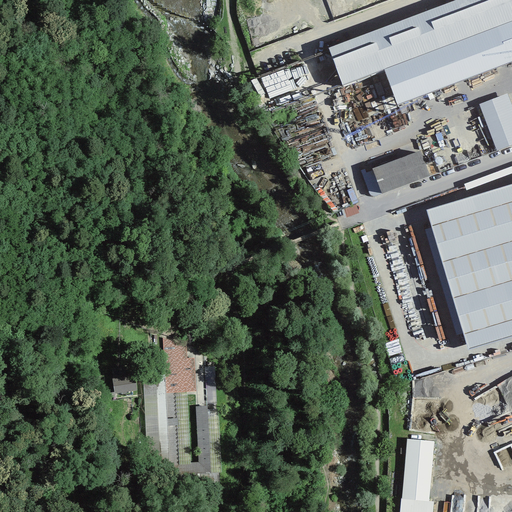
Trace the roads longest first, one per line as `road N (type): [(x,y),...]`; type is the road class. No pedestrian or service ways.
road 1 (unknown): [(511,339),(415,360),(373,247)]
road 2 (unclassified): [(338,224),(511,159)]
road 3 (unknown): [(440,430),(440,489),(511,499)]
